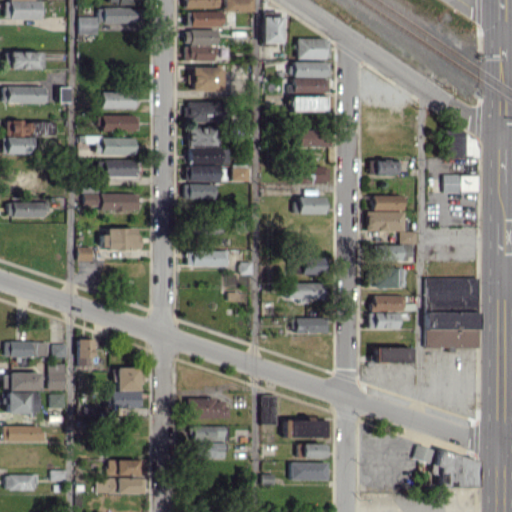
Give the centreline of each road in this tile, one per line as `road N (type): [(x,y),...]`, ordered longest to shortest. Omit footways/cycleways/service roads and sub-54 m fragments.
road 1 (residential): [(0,279),(500,448)]
road 2 (residential): [(164,0),(161,511)]
road 3 (primary): [(499,511),(501,0)]
road 4 (residential): [(347,35),(344,511)]
road 5 (residential): [(294,0),(500,138)]
